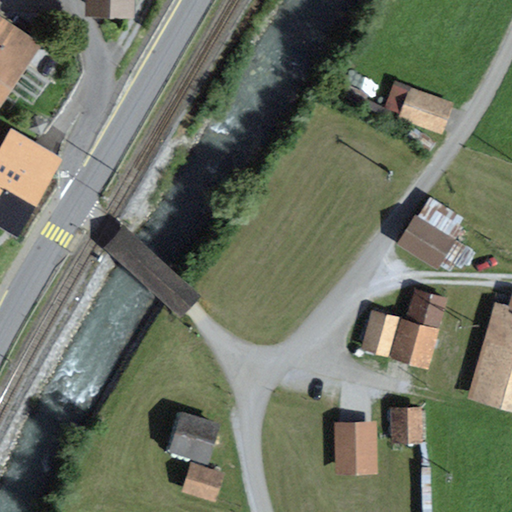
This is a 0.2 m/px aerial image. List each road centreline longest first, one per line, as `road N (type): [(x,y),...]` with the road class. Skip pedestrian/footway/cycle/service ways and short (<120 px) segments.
road 1 (residential): [(511,40),(456,139),(367,260),(262,377)]
road 2 (residential): [(76,204),(262,377)]
road 3 (primary): [(196,0),(84,190)]
road 4 (residential): [(73,0),(97,71),(95,105),(70,155),(84,190)]
road 5 (track): [(511,280),(410,279),(326,309)]
road 6 (primary): [(76,204),(0,338)]
road 7 (residential): [(265,511),(250,442),(262,377)]
